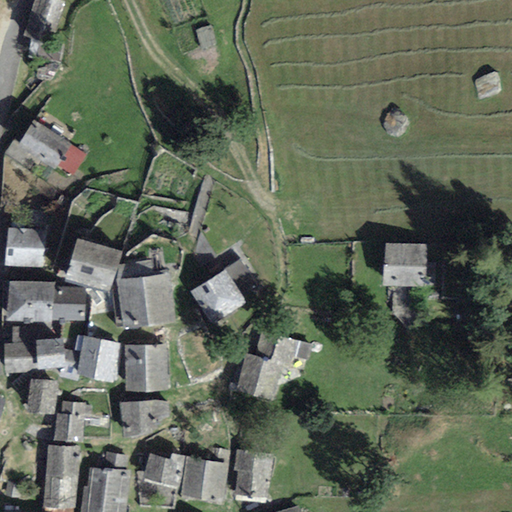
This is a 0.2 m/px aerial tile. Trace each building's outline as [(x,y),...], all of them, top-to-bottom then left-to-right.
[(63,0),(33,0),(22,33),(50,42),(63,0)] [(73,143),(33,118),(17,143),(57,168),(73,143)] [(45,228),(7,225),(4,261),(42,264),(45,228)] [(121,249),(77,235),(63,277),(107,291),(121,249)] [(426,244),(383,241),(381,283),(424,285),(426,244)] [(226,265),(190,287),(210,320),(246,297),(226,265)] [(169,271),(117,277),(123,326),(175,319),(169,271)] [(54,281),(8,277),(4,317),(51,321),(51,317),(82,320),(85,287),(54,284),(54,281)] [(256,355),(243,352),(234,393),(275,402),(283,366),(291,368),(293,356),(309,360),(313,344),(261,333),(256,355)] [(120,341),(82,334),(75,372),(113,379),(120,341)] [(29,339),(3,341),(5,371),(36,370),(35,367),(64,364),(60,336),(29,339)] [(167,342),(124,344),(126,388),(169,386),(167,342)] [(55,379),(30,377),(28,411),(52,413),(55,379)] [(166,395),(120,402),(124,433),(155,429),(153,416),(169,414),(166,395)] [(91,404),(61,402),(60,413),(56,413),(54,438),(83,440),(85,420),(90,420),(91,404)] [(77,446),(47,445),(45,505),(75,506),(77,446)] [(274,456),(236,449),(232,470),(236,471),(233,492),(267,497),(274,456)] [(171,457),(149,452),(140,478),(181,487),(181,493),(224,500),(228,463),(172,451),(171,457)] [(124,511),(130,471),(89,466),(86,486),(83,486),(79,511),(124,511)]
